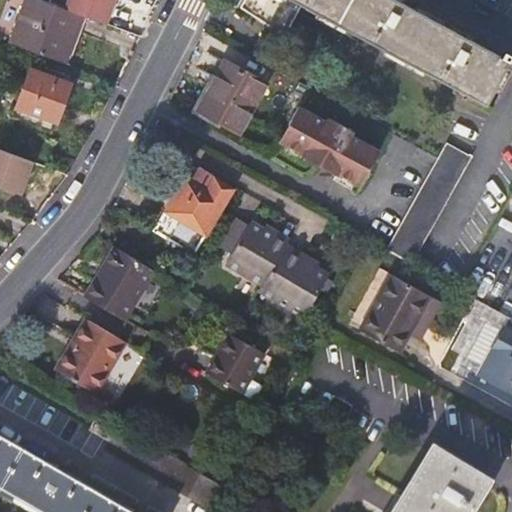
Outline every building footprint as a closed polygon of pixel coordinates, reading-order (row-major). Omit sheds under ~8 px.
[(82,15),(77,14),(50,4),(39,0),(26,0),(10,44),(64,64),(82,15)] [(86,0),(82,0),(77,14),(82,15),(128,33),(133,17),(86,0)] [(498,59),(390,0),(244,0),(235,17),(283,43),(301,11),(480,109),(506,63),(504,62),(506,59),(500,55),(498,59)] [(264,85),(208,54),(206,59),(222,68),(198,112),(237,133),(264,85)] [(71,85),(31,71),(14,116),(52,129),(55,121),(57,123),(71,85)] [(324,124),(296,110),(286,128),(292,131),(282,148),(319,168),(322,161),(332,167),(329,173),(334,175),(331,181),(350,192),(362,170),(367,173),(377,154),(350,139),(352,136),(325,121),(324,124)] [(0,184),(25,193),(38,157),(0,142),(0,184)] [(447,148),(388,255),(409,267),(468,160),(447,148)] [(322,161),(319,168),(329,173),(332,167),(322,161)] [(155,234),(194,257),(232,192),(198,172),(191,185),(186,182),(155,234)] [(237,221),(225,242),(235,248),(247,227),(237,221)] [(273,236),(249,223),(247,227),(235,248),(225,242),(221,250),(232,256),(226,266),(263,286),(260,292),(291,310),(292,307),(306,315),(328,276),(304,263),(306,260),(285,248),(288,242),(274,234),(273,236)] [(154,271),(116,249),(87,300),(124,322),(154,271)] [(392,274),(360,331),(400,354),(432,296),(392,274)] [(127,344),(89,323),(59,376),(96,398),(127,344)] [(511,337),(502,332),(477,379),(511,397),(511,337)] [(229,335),(207,375),(241,394),(263,354),(229,335)] [(104,441),(113,426),(95,415),(86,431),(104,441)] [(204,511),(223,511),(232,494),(115,427),(101,453),(204,511)] [(114,511),(0,447),(0,498),(24,511),(114,511)] [(468,511),(482,490),(428,457),(395,511),(468,511)]
